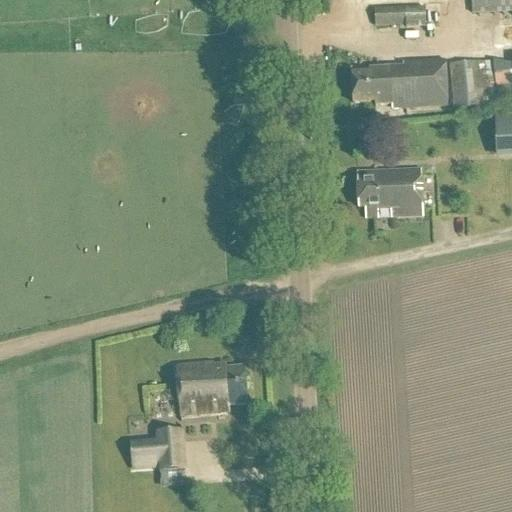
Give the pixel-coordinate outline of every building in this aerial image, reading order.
[(511,0),(434,0),(435,2),(467,0),(471,0),(473,19),(511,16),(511,0)] [(448,5),(382,8),(383,29),(448,26),(448,5)] [(393,112),(413,111),(413,118),(447,117),(447,109),(444,64),(404,66),(404,71),(370,73),(370,77),(352,78),(354,108),(376,107),(378,110),(393,109),(393,112)] [(455,114),(511,109),(511,67),(495,65),(452,69),(455,114)] [(511,113),(484,115),(485,146),(511,145),(511,113)] [(422,220),(421,174),(357,176),(358,211),(367,211),(367,222),(379,221),(379,212),(391,212),(391,221),(422,220)] [(226,372),(226,367),(177,371),(181,419),(230,415),(229,409),(248,408),(245,371),(226,372)] [(186,490),(183,453),(181,435),(158,437),(163,492),(186,490)]
